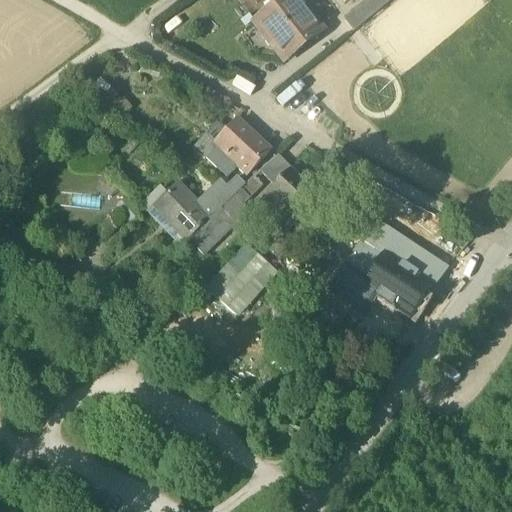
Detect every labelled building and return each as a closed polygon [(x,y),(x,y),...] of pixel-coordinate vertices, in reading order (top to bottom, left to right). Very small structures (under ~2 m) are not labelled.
[(296,0),(284,0),(253,25),(270,47),(276,48),(286,61),(322,33),(296,0)] [(390,0),(368,0),(345,19),(355,32),(392,1),(390,0)] [(99,85),(83,101),(102,121),(108,116),(118,105),(99,85)] [(237,124),(226,136),(222,133),(218,138),(222,143),(216,149),(206,159),(226,178),(236,168),(245,176),(268,152),(237,124)] [(277,158),(259,174),(273,188),(290,171),(277,158)] [(273,188),(253,210),(282,238),(295,223),(284,213),(307,189),(290,173),(291,171),(290,171),(273,188)] [(244,187),(219,212),(222,214),(201,235),(214,248),(245,218),(249,214),(243,208),(262,188),(253,179),(244,187)] [(220,184),(197,207),(196,208),(209,221),(219,212),(244,187),(237,180),(226,190),(220,184)] [(197,207),(178,185),(154,207),(187,243),(209,221),(196,208),(197,207)] [(304,232),(317,243),(330,227),(323,222),(320,226),(313,221),(304,232)] [(445,273),(397,239),(384,257),(364,243),(330,291),(364,315),(377,297),(411,321),(445,273)] [(246,304),(276,276),(247,245),(210,280),(229,300),(236,293),(246,304)] [(240,428),(237,432),(247,438),(250,433),(240,428)]
